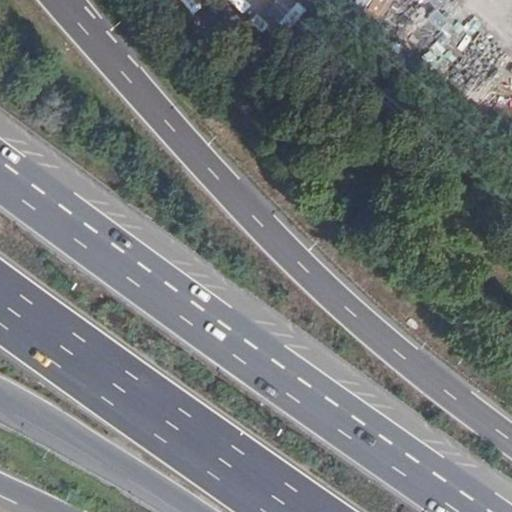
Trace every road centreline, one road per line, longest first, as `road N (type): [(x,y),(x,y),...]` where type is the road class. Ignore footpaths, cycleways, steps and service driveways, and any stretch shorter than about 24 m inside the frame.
road 1 (motorway): [(511,442),(309,273),(60,0)]
road 2 (motorway): [(475,511),(0,172)]
road 3 (motorway): [(0,302),(298,511)]
road 4 (motorway): [(0,400),(196,511)]
